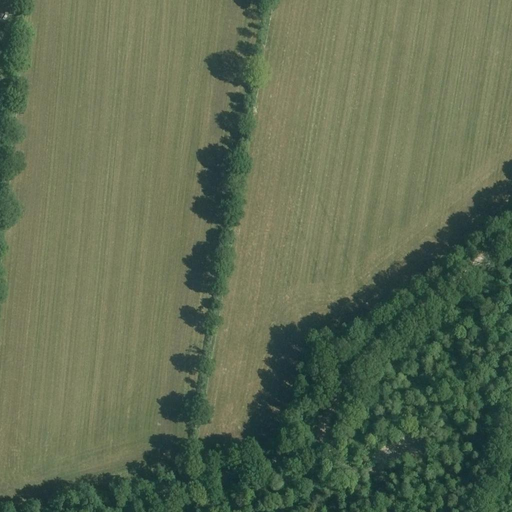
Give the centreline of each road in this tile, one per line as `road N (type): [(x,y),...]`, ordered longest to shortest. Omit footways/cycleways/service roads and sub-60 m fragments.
road 1 (track): [(511,231),(371,348),(318,436)]
road 2 (track): [(318,436),(285,460),(219,479),(208,489),(206,511)]
